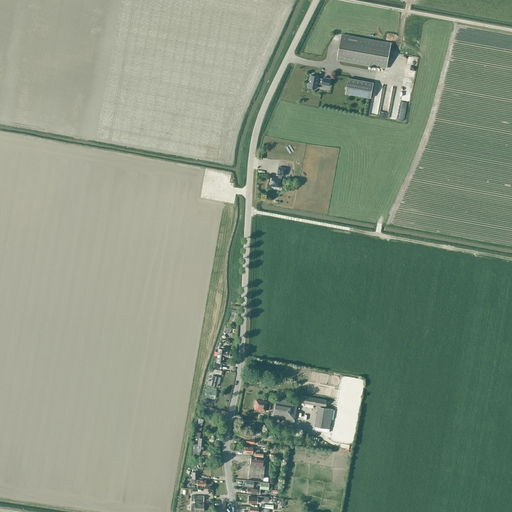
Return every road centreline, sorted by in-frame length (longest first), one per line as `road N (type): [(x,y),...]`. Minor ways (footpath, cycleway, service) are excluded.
road 1 (tertiary): [(233,511),(224,446),(239,370),(251,155),(269,93),(316,0)]
road 2 (unknown): [(248,213),(469,249)]
road 3 (track): [(511,30),(344,0)]
